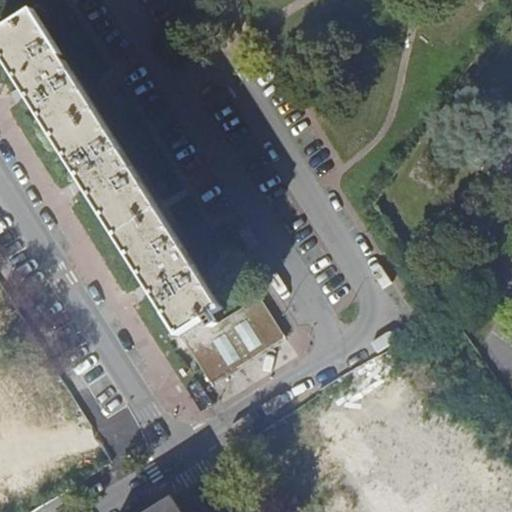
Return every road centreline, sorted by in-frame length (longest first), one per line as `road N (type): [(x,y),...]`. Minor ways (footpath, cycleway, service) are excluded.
road 1 (residential): [(178,454),(385,327),(239,79),(219,69),(165,71),(119,0)]
road 2 (residential): [(0,178),(178,454)]
